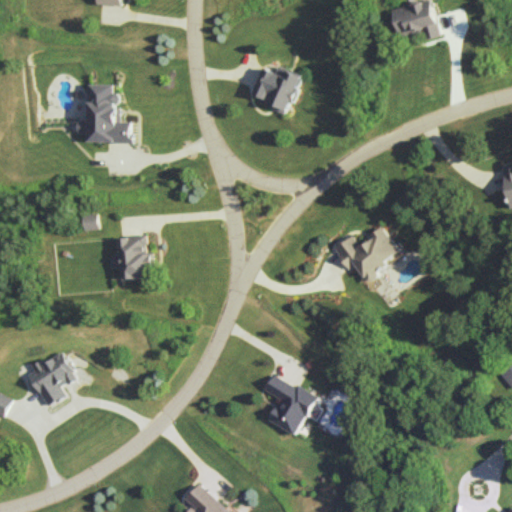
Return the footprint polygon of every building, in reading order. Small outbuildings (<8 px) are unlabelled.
[(424,0),(395,9),(403,35),(427,28),(430,39),(444,34),(432,0),(424,0)] [(269,67),(257,93),(273,100),(270,105),(290,114),(307,75),(283,65),(280,72),(269,67)] [(92,141),(136,141),(136,121),(124,121),(124,107),(122,107),(122,92),(117,92),(117,84),(92,83),(92,141)] [(336,247),(351,268),(359,263),(370,278),(405,253),(385,226),(362,243),(355,233),(336,247)] [(123,236),(123,253),(112,254),(113,267),(125,266),(125,278),(156,276),(155,252),(150,252),(149,235),(123,236)] [(50,405),(68,395),(63,386),(79,377),(64,351),(45,362),(43,359),(29,367),(50,405)] [(511,360),(501,370),(511,382),(511,360)] [(297,434),(308,414),(318,419),(324,408),(316,404),(321,395),(300,383),(298,386),(276,374),(268,389),(283,398),(271,419),(297,434)] [(0,413),(7,415),(14,397),(0,391),(0,413)] [(237,511),(202,483),(189,498),(200,507),(195,511),(237,511)]
